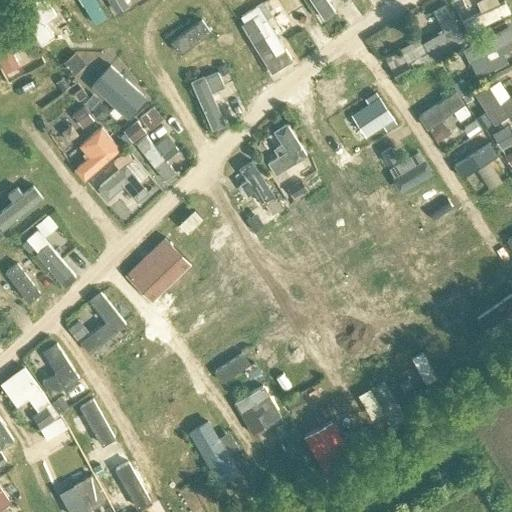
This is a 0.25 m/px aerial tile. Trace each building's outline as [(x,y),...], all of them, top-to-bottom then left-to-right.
[(48,0),(20,0),(17,2),(39,40),(53,32),(44,16),(54,10),(48,0)] [(109,0),(117,11),(129,4),(126,0),(109,0)] [(312,0),(325,19),(336,11),(328,0),(312,0)] [(264,1),(241,15),(245,21),(242,23),(266,62),(277,55),(265,35),(270,32),(263,20),(272,14),(264,1)] [(505,1),(470,17),(475,28),(510,12),(505,1)] [(465,38),(445,2),(433,9),(444,28),(422,41),(420,38),(412,43),(413,46),(400,53),(385,57),(398,79),(413,70),(411,68),(465,38)] [(203,29),(194,17),(186,23),(188,26),(166,43),(173,51),(203,29)] [(511,30),(509,24),(463,48),(477,75),(494,67),(489,57),(498,52),(495,47),(511,38),(511,30)] [(19,63),(3,30),(0,31),(0,59),(5,70),(19,63)] [(235,71),(250,65),(236,35),(221,42),(235,71)] [(22,75),(28,89),(50,78),(43,64),(22,75)] [(147,96),(111,64),(92,85),(128,117),(147,96)] [(225,85),(218,71),(206,76),(205,74),(191,80),(213,128),(226,121),(213,91),(225,85)] [(511,94),(500,101),(490,84),(476,93),(494,122),(511,111),(511,94)] [(456,90),(419,115),(427,127),(453,110),(459,120),(471,112),(456,90)] [(73,91),(41,114),(48,124),(80,101),(73,91)] [(86,102),(73,109),(81,124),(94,116),(86,102)] [(340,123),(353,145),(399,117),(392,106),(361,125),(354,114),(340,123)] [(307,153),(287,121),(274,129),(282,143),(274,147),(279,154),(269,160),(276,172),(307,153)] [(493,130),(503,146),(511,141),(511,128),(508,121),(493,130)] [(121,147),(101,125),(80,144),(89,155),(75,167),(85,178),(121,147)] [(168,133),(155,144),(147,135),(137,143),(169,180),(177,172),(166,159),(179,149),(175,144),(176,143),(168,133)] [(490,142),(454,164),(462,176),(498,153),(490,142)] [(337,171),(365,156),(357,143),(330,157),(337,171)] [(276,196),(252,158),(239,166),(247,178),(240,183),(247,194),(254,189),(264,204),(265,203),(266,205),(256,211),(260,218),(271,211),(272,214),(282,208),(275,197),(276,196)] [(432,173),(423,158),(392,177),(400,192),(432,173)] [(150,191),(126,163),(99,187),(108,198),(124,185),(138,201),(150,191)] [(496,221),(511,211),(511,197),(490,210),(496,221)] [(187,232),(202,218),(194,210),(179,224),(187,232)] [(301,270),(316,262),(294,223),(279,231),(301,270)] [(49,241),(37,228),(27,237),(39,250),(36,252),(65,284),(76,275),(47,242),(49,241)] [(150,301),(190,263),(166,238),(126,275),(150,301)] [(126,323),(100,290),(89,298),(107,320),(92,331),(101,342),(126,323)] [(43,352),(54,369),(40,378),(52,395),(79,377),(57,343),(43,352)] [(422,378),(436,375),(429,348),(415,352),(422,378)] [(243,352),(215,369),(222,380),(250,363),(243,352)] [(110,390),(140,378),(134,364),(104,376),(110,390)] [(259,364),(244,372),(249,382),(265,374),(259,364)] [(49,401),(24,366),(1,382),(17,404),(29,395),(39,409),(49,401)] [(407,377),(399,382),(408,398),(417,393),(407,377)] [(233,397),(251,429),(281,412),(263,380),(233,397)] [(309,406),(301,393),(286,401),(294,415),(309,406)] [(165,395),(127,414),(134,427),(149,420),(160,442),(182,431),(165,395)] [(60,415),(41,427),(48,438),(67,426),(60,415)] [(0,447),(14,438),(0,416),(0,447)] [(216,479),(249,462),(230,425),(217,432),(209,416),(189,426),(216,479)] [(330,416),(300,430),(311,454),(341,440),(330,416)] [(150,450),(156,462),(187,446),(181,434),(150,450)] [(46,468),(78,452),(71,437),(39,453),(46,468)] [(175,504),(209,487),(201,471),(167,488),(175,504)] [(106,499),(92,473),(70,485),(72,489),(61,495),(67,505),(78,500),(84,511),(106,499)] [(0,508),(11,501),(0,485),(0,508)] [(122,511),(134,511),(155,502),(149,489),(118,503),(122,511)] [(197,511),(212,511),(205,499),(194,505),(197,511)]
